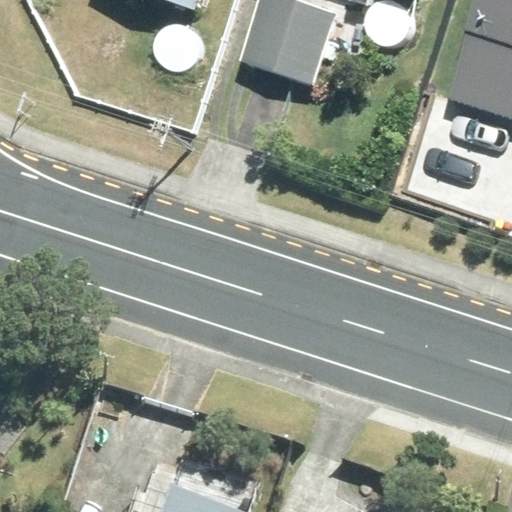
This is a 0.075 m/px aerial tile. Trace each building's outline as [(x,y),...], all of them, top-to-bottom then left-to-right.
[(132,0),(206,25),(214,0),(132,0)] [(278,0),(276,0),(249,74),(323,99),(349,24),(278,0)] [(356,0),(354,5),(382,15),(387,3),(429,17),(435,0),(356,0)] [(511,0),(495,0),(457,111),(511,129),(511,0)] [(170,511),(131,500),(127,511),(170,511)]
